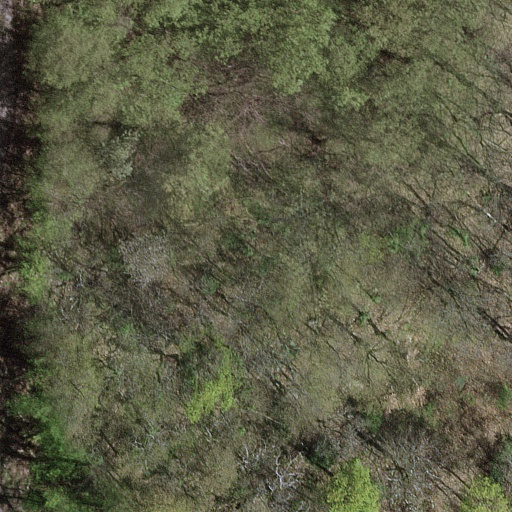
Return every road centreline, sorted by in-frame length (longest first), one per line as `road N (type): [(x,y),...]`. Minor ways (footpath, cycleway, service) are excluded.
road 1 (secondary): [(507,511),(479,0)]
road 2 (residential): [(10,511),(0,354)]
